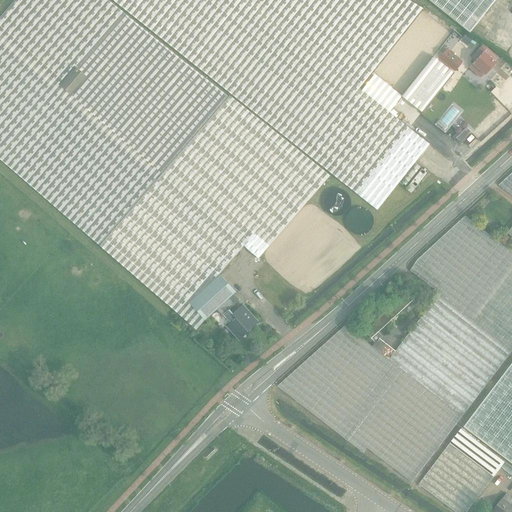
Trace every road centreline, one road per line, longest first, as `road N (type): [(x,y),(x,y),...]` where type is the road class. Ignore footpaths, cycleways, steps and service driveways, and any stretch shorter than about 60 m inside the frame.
road 1 (tertiary): [(345,308),(511,155)]
road 2 (unclassified): [(374,496),(241,405)]
road 3 (tertiary): [(345,308),(231,398)]
road 4 (tertiary): [(241,405),(345,308)]
